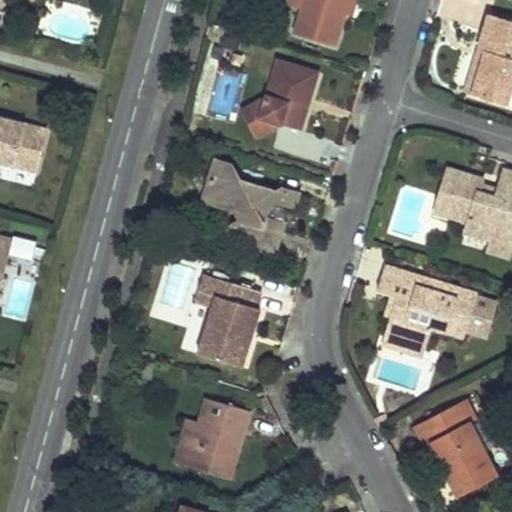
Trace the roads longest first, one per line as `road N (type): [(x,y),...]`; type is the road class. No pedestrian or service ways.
road 1 (residential): [(165,0),(27,511)]
road 2 (residential): [(398,511),(319,352),(322,308),(385,100)]
road 3 (residential): [(511,140),(385,100)]
